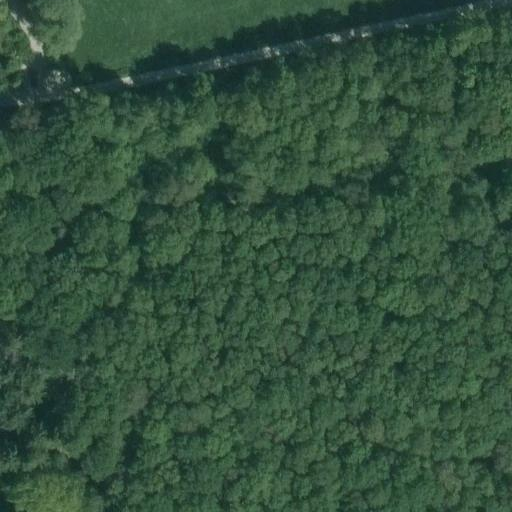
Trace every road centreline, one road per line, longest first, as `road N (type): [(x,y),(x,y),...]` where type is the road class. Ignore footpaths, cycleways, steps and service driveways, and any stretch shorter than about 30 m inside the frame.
road 1 (track): [(511,0),(125,86),(0,102)]
road 2 (track): [(72,511),(48,372),(0,308)]
